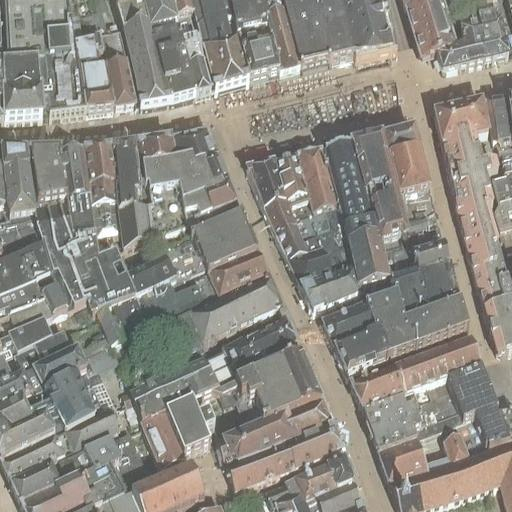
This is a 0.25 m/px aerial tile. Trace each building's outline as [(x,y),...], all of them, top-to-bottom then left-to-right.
[(0,74),(1,75),(3,129),(4,129),(4,130),(40,128),(40,124),(47,124),(47,125),(84,122),(83,114),(83,109),(82,107),(81,99),(77,79),(75,68),(72,49),(64,0),(36,0),(30,2),(0,4),(0,74)] [(110,0),(115,18),(135,14),(134,13),(143,11),(140,0),(110,0)] [(140,0),(143,11),(141,11),(165,104),(172,103),(190,103),(191,106),(194,105),(178,39),(174,26),(172,26),(166,0),(140,0)] [(166,0),(172,26),(174,26),(192,22),(186,0),(166,0)] [(247,91),(245,84),(236,47),(229,49),(225,35),(224,31),(229,30),(222,0),(187,0),(193,21),(195,30),(213,101),(247,91)] [(227,6),(234,40),(236,47),(245,84),(246,83),(248,91),(277,84),(275,77),(258,0),(227,0),(229,5),(227,6)] [(277,84),(298,79),(279,5),(277,0),(258,0),(275,77),(276,77),(277,84)] [(277,0),(279,5),(298,79),(328,72),(311,0),(277,0)] [(351,67),(351,66),(336,0),(323,0),(313,2),(329,72),(351,67)] [(337,0),(340,12),(376,4),(374,0),(337,0)] [(441,4),(455,1),(455,0),(399,0),(404,18),(411,16),(441,5),(441,4)] [(458,0),(462,11),(492,3),(491,0),(458,0)] [(511,0),(503,0),(511,32),(511,0)] [(388,54),(376,4),(340,12),(353,66),(389,59),(388,54)] [(411,16),(404,18),(409,35),(412,42),(415,52),(420,69),(435,64),(453,59),(452,55),(453,55),(456,54),(441,5),(411,16)] [(161,105),(165,104),(141,11),(134,13),(135,14),(115,18),(139,116),(141,116),(142,112),(161,105)] [(453,59),(435,64),(440,79),(441,80),(442,80),(457,77),(457,76),(487,70),(506,65),(506,64),(507,64),(506,63),(506,61),(497,30),(492,32),(488,16),(473,20),(476,33),(458,37),(462,52),(456,54),(453,55),(452,55),(453,59)] [(194,105),(209,102),(193,35),(178,39),(194,105)] [(85,123),(112,120),(109,105),(104,75),(101,59),(99,45),(98,43),(73,49),(72,49),(75,68),(77,79),(81,99),(82,107),(83,109),(83,114),(84,122),(85,123)] [(104,75),(109,105),(112,120),(134,117),(124,72),(104,75)] [(509,147),(505,109),(483,111),(491,152),(495,155),(511,217),(511,156),(511,157),(509,147)] [(486,143),(480,113),(480,110),(452,117),(433,121),(440,153),(448,151),(474,146),(486,143)] [(381,147),(397,208),(403,234),(427,227),(433,221),(428,199),(412,139),(411,139),(409,129),(379,137),(381,146),(381,147)] [(216,167),(207,140),(170,148),(171,156),(172,170),(177,211),(181,236),(199,228),(234,214),(226,194),(227,194),(223,184),(216,167)] [(344,253),(350,279),(356,298),(387,291),(388,289),(414,280),(410,264),(407,246),(403,234),(397,208),(381,147),(381,146),(348,155),(362,203),(364,202),(371,231),(375,245),(344,253)] [(474,146),(448,151),(448,152),(440,154),(458,232),(494,360),(500,364),(511,360),(511,329),(511,327),(511,326),(511,317),(510,310),(501,273),(487,219),(491,213),(488,201),(486,202),(482,184),(496,181),(493,170),(479,173),(476,159),(477,159),(474,146)] [(172,170),(171,156),(169,156),(169,148),(137,153),(141,195),(144,195),(146,215),(144,216),(148,248),(178,239),(182,249),(191,246),(239,226),(234,214),(199,228),(181,236),(177,211),(172,170)] [(109,156),(110,164),(115,211),(121,258),(148,248),(144,216),(137,216),(135,201),(141,200),(141,198),(137,198),(133,153),(109,156)] [(362,203),(348,155),(323,161),(336,217),(341,237),(371,231),(364,202),(362,203)] [(115,211),(110,164),(108,164),(107,156),(83,159),(84,167),(88,200),(94,243),(97,268),(115,260),(121,258),(115,211)] [(0,254),(8,272),(38,261),(27,234),(32,232),(25,165),(24,162),(24,161),(0,160),(0,161),(4,215),(6,227),(6,229),(0,230),(0,254)] [(40,304),(43,311),(50,326),(85,311),(72,275),(73,274),(97,269),(97,268),(94,243),(72,246),(65,204),(66,204),(58,161),(28,162),(29,165),(25,165),(32,232),(27,234),(38,261),(48,288),(51,286),(55,297),(40,304)] [(58,161),(66,204),(88,200),(84,167),(81,167),(58,161)] [(319,162),(295,166),(306,211),(310,224),(333,218),(319,162)] [(272,172),(284,211),(286,218),(306,211),(295,166),(272,172)] [(255,203),(262,219),(284,211),(272,172),(245,179),(255,203)] [(72,246),(94,243),(88,200),(66,204),(65,204),(72,246)] [(275,247),(295,240),(286,218),(284,211),(262,219),(273,244),(275,247)] [(410,264),(414,280),(416,285),(440,279),(448,277),(442,255),(433,221),(427,227),(403,234),(407,246),(410,264)] [(115,260),(97,268),(97,269),(73,274),(72,275),(85,311),(89,324),(94,323),(104,345),(109,355),(124,349),(124,348),(161,332),(188,321),(203,314),(194,295),(208,282),(247,266),(254,263),(254,262),(248,265),(247,261),(252,259),(239,226),(191,246),(182,249),(157,259),(160,266),(123,283),(115,260)] [(319,259),(305,264),(295,240),(275,247),(287,271),(299,296),(330,286),(319,259)] [(0,275),(8,272),(0,254),(0,275)] [(48,288),(38,261),(8,272),(0,275),(0,307),(35,294),(35,293),(48,288)] [(217,308),(265,288),(254,263),(247,266),(208,282),(194,295),(203,314),(217,308)] [(440,279),(416,285),(429,325),(450,318),(450,317),(458,314),(448,278),(441,280),(440,279)] [(358,303),(356,298),(350,279),(330,287),(299,297),(311,322),(358,303)] [(388,289),(387,291),(388,291),(392,303),(401,335),(429,325),(416,285),(414,280),(388,289)] [(189,323),(188,321),(161,332),(175,364),(205,352),(205,351),(208,350),(209,350),(212,349),(212,347),(275,319),(278,318),(265,289),(266,289),(265,288),(217,308),(218,311),(189,323)] [(0,327),(43,311),(40,304),(35,294),(0,307),(0,327)] [(401,335),(392,303),(379,307),(381,313),(363,319),(362,319),(371,344),(333,359),(333,360),(345,386),(385,371),(415,360),(416,361),(466,342),(458,315),(450,318),(429,325),(401,335)] [(43,311),(0,327),(0,349),(8,347),(6,343),(43,328),(43,329),(50,326),(43,311)] [(84,315),(76,318),(80,329),(89,326),(84,315)] [(333,359),(371,344),(362,319),(363,319),(362,316),(320,332),(333,359)] [(43,329),(43,328),(6,343),(8,347),(0,349),(0,370),(1,370),(51,347),(43,329)] [(202,367),(213,391),(292,356),(295,354),(283,329),(281,330),(202,367)] [(15,372),(20,385),(70,361),(62,342),(51,347),(1,370),(5,377),(15,372)] [(0,420),(85,381),(86,385),(98,379),(116,370),(109,355),(104,345),(20,385),(11,390),(0,395),(0,420)] [(402,407),(441,393),(479,380),(469,351),(392,379),(402,407)] [(241,442),(261,434),(320,410),(300,363),(296,365),(231,393),(232,394),(218,401),(217,400),(213,391),(202,367),(128,399),(130,406),(131,410),(132,412),(139,433),(163,422),(190,411),(209,402),(218,406),(219,406),(222,415),(235,410),(239,421),(234,423),(241,442)] [(0,395),(11,390),(5,377),(1,370),(0,370),(0,395)] [(85,381),(0,420),(0,471),(6,469),(91,428),(107,420),(116,416),(98,379),(86,385),(85,381)] [(402,407),(392,379),(349,395),(361,421),(369,419),(402,407)] [(481,464),(483,463),(511,454),(511,422),(495,428),(492,422),(495,420),(479,380),(441,393),(455,429),(465,425),(481,464)] [(453,446),(461,471),(481,464),(465,425),(455,429),(441,393),(402,407),(369,419),(361,422),(376,463),(417,451),(416,448),(454,435),(457,444),(453,446)] [(130,406),(123,408),(125,415),(132,412),(131,410),(130,406)] [(330,437),(320,410),(261,434),(241,442),(214,452),(224,478),(330,437)] [(190,411),(163,422),(182,466),(208,455),(202,441),(213,437),(207,421),(196,426),(190,411)] [(0,471),(0,474),(8,492),(15,489),(116,441),(107,420),(91,428),(6,469),(0,471)] [(184,471),(182,466),(163,422),(139,433),(140,437),(159,481),(184,471)] [(339,461),(330,437),(224,478),(233,502),(241,499),(260,492),(306,474),(339,461)] [(91,481),(105,511),(109,511),(123,505),(120,499),(138,491),(147,487),(128,442),(82,462),(91,481)] [(376,463),(387,495),(461,471),(453,446),(440,450),(446,468),(425,475),(417,451),(376,463)] [(511,511),(511,454),(483,463),(495,497),(499,511),(511,511)] [(82,462),(16,491),(9,495),(17,511),(23,511),(25,511),(91,481),(82,462)] [(483,463),(481,464),(461,471),(387,495),(393,511),(445,511),(489,499),(495,497),(483,463)] [(317,480),(327,504),(333,502),(352,495),(343,470),(317,480)] [(142,499),(130,504),(133,511),(197,511),(201,510),(202,509),(189,479),(142,499)] [(300,511),(309,511),(327,504),(317,480),(292,490),(298,506),(300,511)] [(105,511),(91,481),(25,511),(105,511)] [(300,511),(298,506),(292,490),(250,506),(252,511),(300,511)] [(133,511),(130,504),(142,499),(138,491),(120,499),(123,505),(109,511),(133,511)] [(333,502),(327,504),(309,511),(357,511),(352,495),(333,502)]
